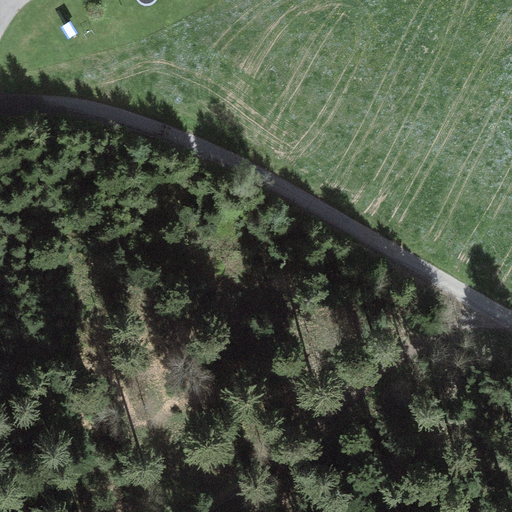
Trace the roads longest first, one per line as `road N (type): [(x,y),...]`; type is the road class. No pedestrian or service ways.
road 1 (unclassified): [(511,319),(190,141),(90,109),(0,105)]
road 2 (track): [(137,511),(381,365),(451,344),(511,344)]
